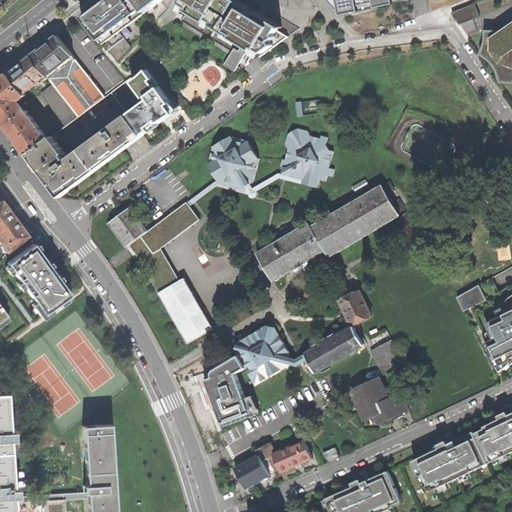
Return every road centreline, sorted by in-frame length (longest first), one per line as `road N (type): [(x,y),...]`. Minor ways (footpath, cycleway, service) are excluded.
road 1 (residential): [(63,224),(285,62),(326,51),(450,27),(511,123)]
road 2 (residential): [(63,224),(136,335),(206,511)]
road 3 (residential): [(511,388),(238,511)]
